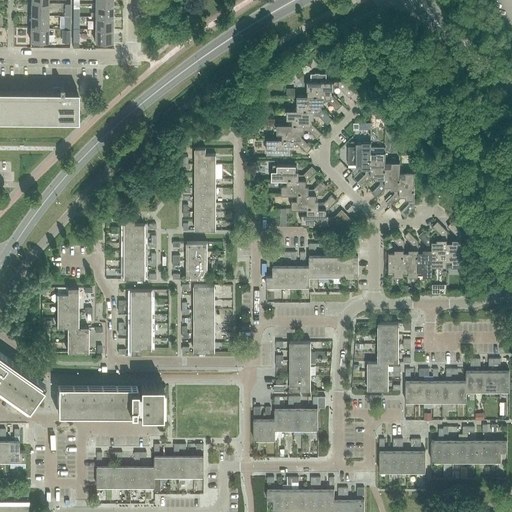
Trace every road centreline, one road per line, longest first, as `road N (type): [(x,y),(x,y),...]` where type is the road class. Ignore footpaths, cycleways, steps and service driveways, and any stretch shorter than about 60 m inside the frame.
road 1 (secondary): [(295,0),(122,119),(54,189),(4,260)]
road 2 (residential): [(256,362),(112,360),(110,304),(97,261)]
road 3 (residential): [(0,55),(131,56),(131,0)]
road 4 (residential): [(374,223),(324,166),(324,142),(365,102)]
road 5 (residential): [(256,321),(256,231),(307,231)]
